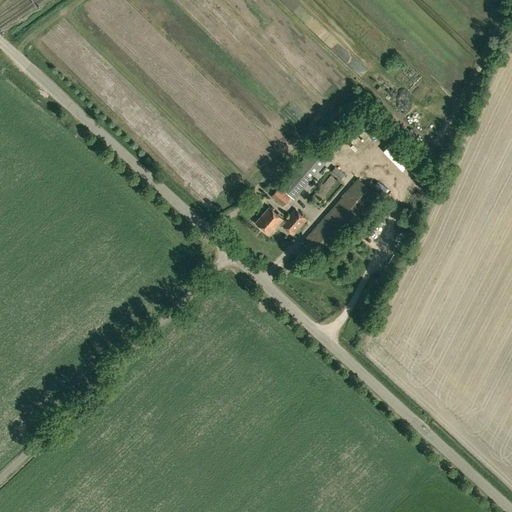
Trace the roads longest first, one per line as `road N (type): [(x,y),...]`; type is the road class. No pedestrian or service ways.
road 1 (tertiary): [(506,511),(0,40)]
road 2 (track): [(0,475),(229,260)]
